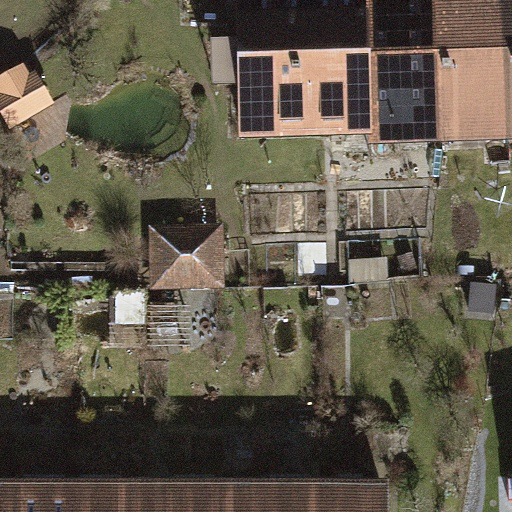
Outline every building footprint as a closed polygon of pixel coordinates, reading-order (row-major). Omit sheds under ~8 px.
[(242,143),(373,139),(368,0),(237,0),(239,48),(210,49),(211,96),(240,95),(242,143)] [(373,150),(439,148),(434,0),(368,0),(373,139),(373,150)] [(434,0),(439,148),(509,146),(505,0),(434,0)] [(0,113),(13,134),(56,107),(36,76),(31,80),(24,70),(0,84),(0,98),(1,99),(0,99),(0,113)] [(224,229),(151,230),(151,290),(224,290),(224,229)] [(387,262),(348,264),(349,285),(388,284),(387,262)] [(473,315),(493,316),(494,290),(474,289),(473,315)] [(143,296),(114,297),(115,328),(144,327),(143,296)] [(58,309),(28,308),(27,337),(58,337),(58,309)] [(385,511),(386,490),(326,491),(325,511),(385,511)] [(265,511),(266,491),(206,492),(205,511),(265,511)] [(325,511),(326,491),(266,491),(265,511),(325,511)] [(145,511),(146,492),(86,493),(85,511),(145,511)] [(205,511),(206,492),(146,492),(145,511),(205,511)] [(0,511),(25,511),(26,493),(0,493),(0,511)] [(85,511),(86,493),(26,493),(25,511),(85,511)]
